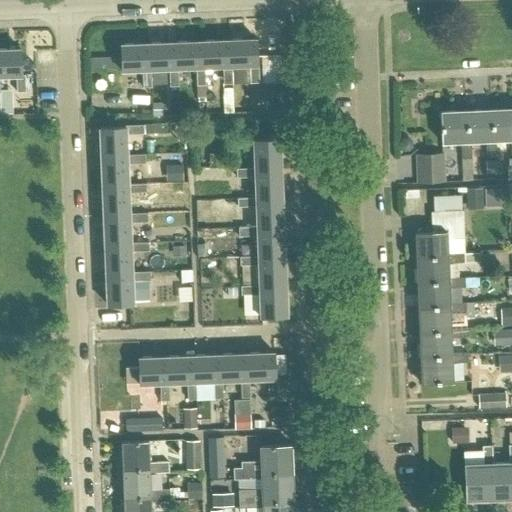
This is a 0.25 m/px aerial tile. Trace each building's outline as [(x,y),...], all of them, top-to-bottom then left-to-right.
[(226,67),(231,67),(250,66),(250,83),(281,82),(280,55),(256,56),(255,39),(225,40),(226,67)] [(225,40),(199,41),(200,68),(204,68),(222,67),(222,85),(231,84),(231,67),(226,67),(225,40)] [(199,41),(172,42),(173,69),(177,68),(195,68),(196,86),(205,86),(204,68),(200,68),(199,41)] [(172,42),(145,43),(146,69),(150,69),(168,69),(169,87),(178,86),(177,68),(173,69),(172,42)] [(145,43),(119,44),(120,71),(141,70),(142,88),(151,87),(150,69),(146,69),(145,43)] [(18,49),(0,49),(0,76),(15,76),(15,92),(24,91),(24,75),(19,75),(18,49)] [(232,88),(223,88),(224,113),(233,113),(232,88)] [(272,91),(271,110),(288,110),(288,91),(272,91)] [(153,103),(153,115),(162,115),(162,103),(153,103)] [(511,156),(511,108),(490,109),(492,140),(495,140),(495,141),(510,140),(511,157),(511,156)] [(495,157),(495,141),(495,140),(492,140),(490,109),(465,110),(467,141),(470,141),(470,142),(486,141),(487,158),(495,157)] [(465,110),(440,111),(441,144),(460,143),(461,159),(470,158),(470,142),(470,141),(467,141),(465,110)] [(125,127),(99,128),(100,157),(126,156),(126,155),(125,135),(156,134),(155,125),(125,126),(125,127)] [(402,138),(399,142),(399,148),(403,151),(409,151),(412,147),(412,141),(408,137),(402,138)] [(253,139),(235,140),(235,149),(253,148),(254,169),(280,168),(279,139),(253,140),(253,139)] [(221,152),(209,152),(209,166),(221,166),(221,152)] [(443,154),(418,155),(420,183),(444,182),(443,154)] [(127,185),(126,164),(144,163),(144,155),(126,156),(100,157),(101,186),(127,185)] [(496,160),(485,160),(486,173),(496,173),(496,160)] [(280,168),(254,169),(236,169),(236,178),(254,177),(255,198),(281,197),(280,168)] [(129,214),(128,194),(146,193),(145,184),(127,185),(101,186),(102,215),(129,214)] [(505,187),(484,188),(485,207),(506,206),(505,187)] [(281,197),(255,198),(237,199),(237,208),(255,207),(256,228),(282,227),(281,197)] [(431,232),(414,233),(415,259),(446,258),(446,254),(448,254),(447,239),(464,238),(462,210),(430,212),(431,232)] [(129,223),(147,222),(147,213),(129,214),(102,215),(104,245),(130,244),(129,223)] [(282,227),(256,228),(239,228),(239,237),(256,237),(257,257),(283,256),(282,227)] [(130,252),(148,251),(148,243),(130,244),(104,245),(105,274),(131,273),(130,252)] [(446,258),(415,259),(416,284),(447,283),(447,279),(448,279),(447,263),(463,263),(463,253),(448,254),(446,254),(446,258)] [(283,256),(257,257),(239,257),(240,266),(257,265),(258,286),(285,285),(283,256)] [(131,281),(149,281),(149,272),(131,273),(105,274),(106,305),(132,304),(131,281)] [(448,303),(449,303),(448,288),(465,288),(464,278),(448,279),(447,279),(447,283),(416,284),(417,309),(448,308),(448,303)] [(258,286),(240,287),(241,295),(258,295),(259,317),(286,316),(285,285),(258,286)] [(474,316),(473,302),(449,303),(448,303),(448,308),(417,309),(418,334),(449,333),(448,328),(450,328),(450,327),(450,314),(465,313),(465,316),(474,316)] [(449,354),(451,354),(450,338),(466,338),(466,328),(450,328),(448,328),(449,333),(418,334),(419,359),(449,357),(449,354)] [(493,345),(511,344),(511,328),(493,329),(493,345)] [(247,354),(248,380),(267,379),(267,396),(277,396),(276,377),(274,378),(273,353),(247,354)] [(449,357),(419,359),(420,384),(452,383),(451,363),(467,362),(467,353),(451,354),(449,354),(449,357)] [(249,397),(248,380),(247,354),(220,355),(221,381),(240,380),(241,397),(249,397)] [(511,354),(498,355),(499,372),(511,370),(511,354)] [(220,355),(194,356),(195,382),(213,381),(214,398),(222,398),(221,381),(220,355)] [(196,399),(195,382),(194,356),(167,357),(168,383),(186,382),(187,400),(196,399)] [(169,400),(168,383),(167,357),(138,358),(139,383),(160,382),(160,401),(169,400)] [(504,392),(477,393),(478,407),(505,406),(504,392)] [(182,406),(183,427),(197,426),(196,406),(182,406)] [(468,427),(451,427),(451,443),(468,442),(468,427)] [(222,437),(207,437),(209,459),(223,458),(222,437)] [(198,468),(197,440),(184,441),(185,469),(198,468)] [(148,473),(150,473),(168,472),(167,462),(149,462),(148,441),(121,442),(122,471),(148,470),(148,473)] [(493,477),(492,477),(492,497),(511,495),(511,441),(507,441),(508,459),(493,459),(493,477)] [(493,477),(493,459),(492,442),(481,442),(482,460),(465,460),(466,498),(492,497),(492,477),(493,477)] [(261,475),(292,474),(291,445),(259,447),(259,460),(241,461),(241,468),(233,468),(233,480),(260,479),(261,479),(261,475)] [(150,501),(151,501),(169,500),(169,490),(151,491),(150,473),(148,473),(148,470),(122,471),(123,499),(149,498),(150,501)] [(262,503),(294,502),(292,474),(261,475),(261,479),(260,479),(260,488),(238,490),(239,508),(261,507),(263,506),(262,503)] [(232,493),(211,494),(212,507),(233,506),(232,493)] [(151,511),(151,501),(150,501),(149,498),(123,499),(123,511),(151,511)] [(263,506),(261,507),(261,511),(294,511),(294,502),(262,503),(263,506)]
